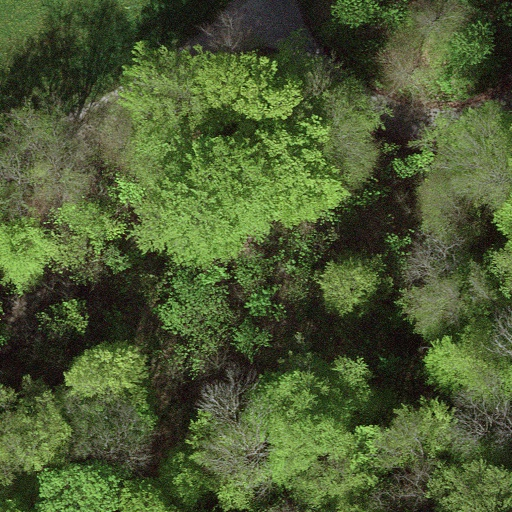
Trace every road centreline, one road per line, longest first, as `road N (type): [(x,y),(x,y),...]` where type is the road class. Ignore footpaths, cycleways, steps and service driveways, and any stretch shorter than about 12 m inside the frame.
road 1 (track): [(276,13),(130,112),(0,336)]
road 2 (track): [(276,13),(299,53),(389,118),(443,124),(511,111)]
road 3 (track): [(0,169),(130,112)]
